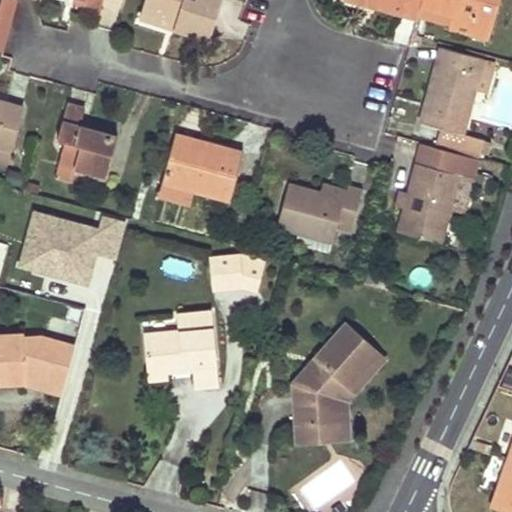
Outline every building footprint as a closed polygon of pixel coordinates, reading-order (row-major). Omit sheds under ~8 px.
[(21,2),(11,0),(1,0),(0,5),(0,49),(8,52),(21,2)] [(101,10),(104,0),(69,0),(85,5),(101,10)] [(173,28),(209,39),(216,17),(220,0),(144,0),(141,13),(175,23),(173,28)] [(353,0),(357,1),(370,5),(371,0),(388,0),(399,4),(397,13),(416,19),(420,4),(421,0),(353,0)] [(388,0),(371,0),(370,5),(397,13),(399,4),(388,0)] [(453,17),(491,28),(498,0),(421,0),(420,4),(454,14),(453,17)] [(454,14),(420,4),(416,19),(449,27),(449,30),(487,41),(491,28),(453,17),(454,14)] [(140,19),(173,28),(175,23),(141,13),(140,19)] [(429,95),(422,122),(442,128),(463,133),(474,90),(482,61),(483,57),(441,47),(429,95)] [(482,61),(474,90),(488,94),(497,64),(482,61)] [(2,102),(0,101),(0,145),(11,150),(22,107),(2,102)] [(60,162),(107,175),(117,136),(89,128),(81,125),(85,108),(67,102),(58,139),(65,141),(60,162)] [(463,133),(442,128),(438,141),(464,148),(468,134),(463,133)] [(468,134),(464,148),(481,152),(485,139),(468,134)] [(188,195),(228,206),(243,151),(213,143),(200,139),(199,142),(175,136),(162,181),(190,189),(188,195)] [(492,141),(485,139),(481,152),(489,154),(492,141)] [(465,209),(479,157),(422,143),(415,171),(409,195),(406,205),(399,231),(441,242),(451,205),(465,209)] [(11,150),(0,145),(0,161),(7,163),(11,150)] [(190,189),(162,181),(159,195),(186,203),(188,195),(190,189)] [(320,193),(289,185),(278,225),(332,241),(337,226),(352,231),(362,188),(348,184),(347,190),(336,187),(322,183),(320,193)] [(398,203),(406,205),(409,195),(401,193),(398,203)] [(33,213),(20,265),(87,282),(95,252),(116,258),(125,223),(103,217),(100,230),(33,213)] [(243,258),(212,261),(215,294),(243,291),(257,295),(265,265),(243,258)] [(367,263),(363,281),(379,286),(384,268),(367,263)] [(204,386),(219,385),(213,310),(181,312),(182,329),(147,331),(150,369),(167,367),(184,366),(184,360),(195,360),(195,365),(197,386),(204,386)] [(292,385),(295,432),(316,430),(340,428),(339,401),(379,358),(345,328),(309,365),(320,374),(310,386),(292,385)] [(22,330),(0,331),(0,380),(7,381),(24,380),(24,374),(31,372),(62,382),(73,345),(40,335),(23,336),(22,330)] [(316,430),(295,432),(296,447),(349,443),(347,406),(386,364),(379,358),(339,401),(340,428),(316,430)] [(309,365),(292,385),(310,386),(320,374),(309,365)] [(167,367),(150,369),(151,377),(168,376),(167,367)] [(24,380),(59,391),(62,382),(31,372),(24,374),(24,380)] [(511,511),(511,441),(489,508),(500,511),(511,511)]
